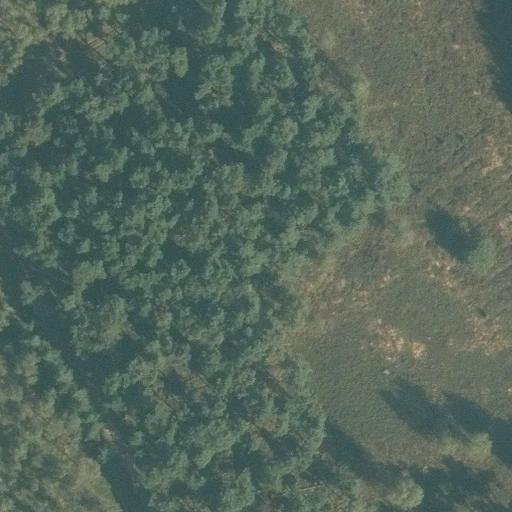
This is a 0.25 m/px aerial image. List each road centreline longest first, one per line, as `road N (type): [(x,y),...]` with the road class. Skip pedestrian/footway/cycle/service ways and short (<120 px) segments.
road 1 (track): [(0,248),(157,511)]
road 2 (track): [(0,101),(172,0)]
